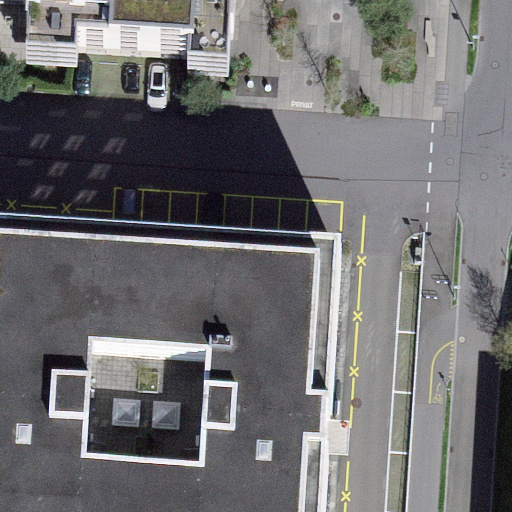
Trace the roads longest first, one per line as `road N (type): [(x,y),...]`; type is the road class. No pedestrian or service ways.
road 1 (residential): [(0,140),(494,163)]
road 2 (residential): [(471,511),(494,163)]
road 3 (residential): [(494,163),(508,0)]
